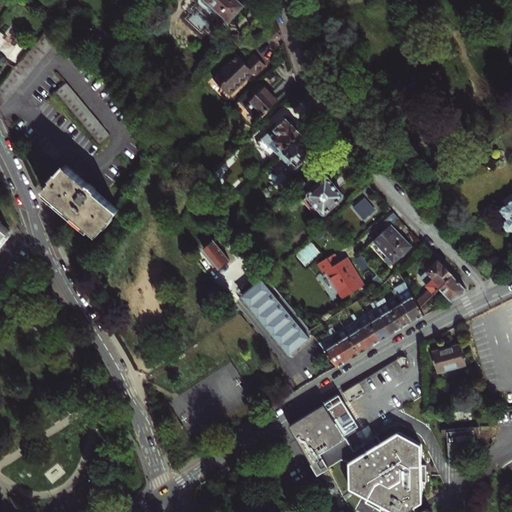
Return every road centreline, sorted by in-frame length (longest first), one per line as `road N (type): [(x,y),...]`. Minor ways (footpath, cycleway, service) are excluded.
road 1 (residential): [(0,145),(49,258),(140,420),(163,493)]
road 2 (tertiary): [(488,295),(163,493)]
road 3 (residential): [(488,295),(394,196),(322,104),(284,0)]
road 4 (unknown): [(223,282),(314,396)]
